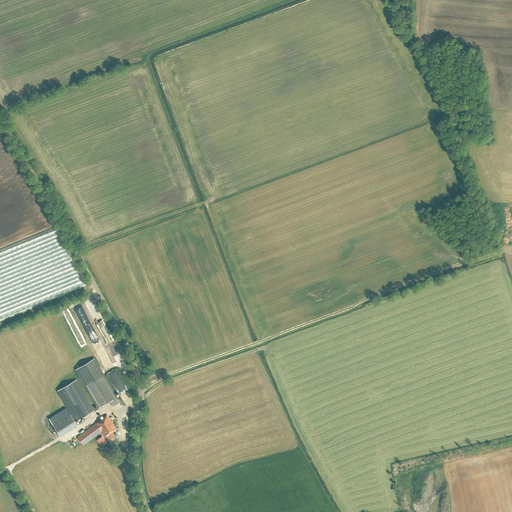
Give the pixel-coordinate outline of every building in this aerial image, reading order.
[(72,308),(80,305),(79,302),(86,300),(85,297),(70,303),(72,308)] [(75,311),(81,320),(84,317),(79,309),(75,311)] [(98,321),(97,318),(95,319),(99,328),(105,325),(102,319),(98,321)] [(99,329),(109,347),(113,345),(112,343),(114,341),(106,325),(99,329)] [(93,342),(92,343),(105,368),(112,365),(96,334),(90,337),(93,342)] [(120,402),(103,373),(94,358),(75,370),(98,408),(110,401),(112,406),(120,402)] [(75,422),(94,411),(75,380),(57,391),(75,422)] [(73,427),(67,415),(48,425),(55,437),(73,427)] [(95,424),(77,437),(83,445),(101,431),(106,438),(107,437),(110,441),(115,437),(112,432),(117,429),(106,415),(95,423),(95,424)] [(101,446),(107,442),(102,436),(96,440),(101,446)]
